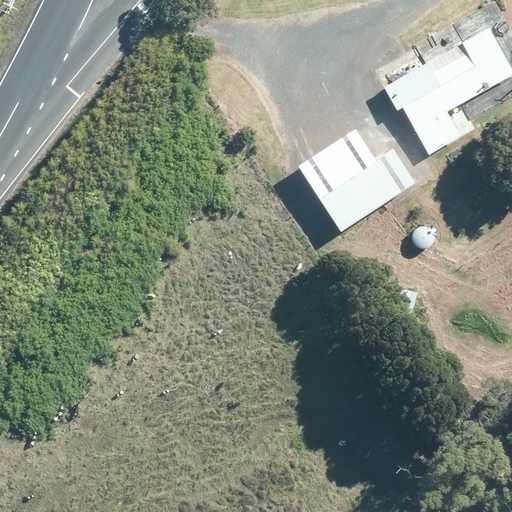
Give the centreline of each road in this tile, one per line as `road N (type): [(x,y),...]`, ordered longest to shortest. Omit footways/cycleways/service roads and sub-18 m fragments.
road 1 (unclassified): [(0,157),(138,0)]
road 2 (tertiary): [(68,0),(0,135)]
